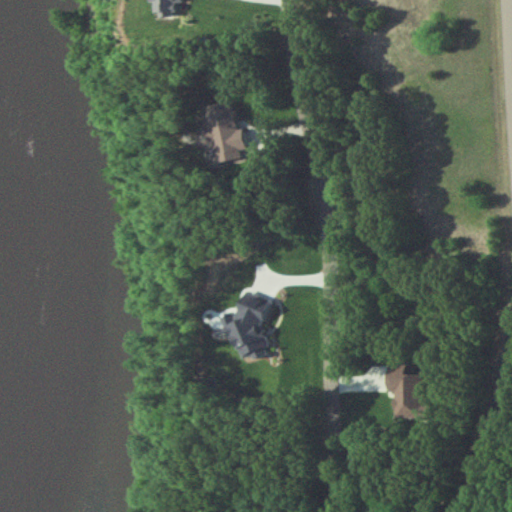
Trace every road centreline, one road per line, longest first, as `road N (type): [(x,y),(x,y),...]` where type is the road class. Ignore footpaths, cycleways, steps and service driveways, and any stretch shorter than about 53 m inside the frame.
road 1 (residential): [(290,0),(327,247),(325,330),(345,511)]
road 2 (residential): [(468,511),(511,376)]
